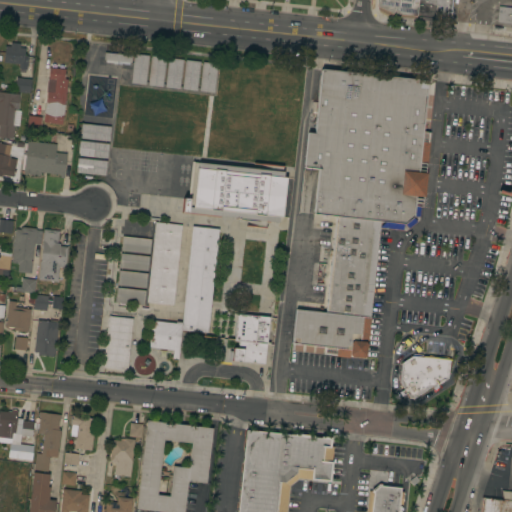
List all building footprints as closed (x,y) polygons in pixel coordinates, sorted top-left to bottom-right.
[(417,0),(416,18),(386,15),(378,11),(377,6),(377,0),(417,0)] [(436,0),(435,20),(416,18),(417,0),(436,0)] [(451,0),(451,8),(454,9),(454,16),(453,16),(452,18),(451,20),(450,21),(449,22),(435,20),(436,0),(451,0)] [(511,23),(496,22),(498,5),(511,6),(511,23)] [(5,45),(10,46),(10,42),(20,43),(19,47),(25,47),(24,55),(28,55),(26,69),(25,69),(25,72),(19,71),(20,68),(18,68),(19,64),(3,62),(5,45)] [(132,54),(131,62),(104,59),(104,52),(132,54)] [(130,82),(134,53),(148,55),(145,84),(130,82)] [(151,55),(166,57),(162,86),(147,84),(151,55)] [(168,57),(183,59),(179,88),(165,87),(168,57)] [(185,59),(200,61),(196,90),(182,88),(185,59)] [(202,61),(217,63),(213,92),(199,90),(202,61)] [(45,122),(46,114),(45,114),(46,110),(47,110),(44,109),(49,67),(65,68),(64,78),(67,79),(62,124),(45,122)] [(295,309),(326,312),(336,215),(314,213),(318,169),(303,167),(307,132),(314,133),(321,69),(427,80),(421,141),(429,142),(423,196),(422,196),(421,206),(420,206),(419,216),(413,216),(417,221),(408,228),(404,223),(403,223),(402,229),(379,227),(369,317),(370,317),(366,356),(363,358),(352,356),(349,354),(349,357),(335,356),(336,347),(292,343),(295,309)] [(31,78),(29,92),(15,91),(16,77),(31,78)] [(0,91),(19,93),(17,108),(20,109),(18,125),(14,124),(12,138),(0,137),(0,91)] [(27,115),(41,116),(40,129),(26,128),(27,115)] [(79,137),(81,123),(110,126),(109,140),(79,137)] [(56,143),(55,151),(67,153),(64,178),(59,177),(60,174),(50,173),(50,176),(23,173),(27,140),(56,143)] [(77,154),(79,140),(108,143),(107,158),(77,154)] [(0,175),(0,142),(11,145),(8,155),(9,155),(9,157),(16,159),(12,176),(1,174),(1,176),(0,175)] [(76,172),(77,157),(106,160),(105,175),(76,172)] [(182,211),(183,197),(188,198),(192,161),(252,167),(253,162),(283,165),(283,171),(283,177),(286,177),(282,216),(279,216),(278,221),(182,211)] [(0,231),(0,218),(13,220),(11,233),(0,231)] [(122,233),(123,218),(152,221),(151,236),(122,233)] [(154,221),(181,224),(173,305),(146,302),(154,221)] [(31,273),(17,271),(17,265),(19,265),(19,264),(18,264),(18,263),(11,262),(15,228),(20,229),(20,227),(22,227),(22,226),(36,228),(35,229),(41,230),(40,244),(34,243),(31,273)] [(207,332),(187,330),(186,332),(180,332),(178,359),(172,358),(173,349),(149,347),(152,320),(175,323),(175,321),(181,321),(191,226),(218,229),(207,332)] [(37,279),(43,229),(59,230),(57,243),(60,243),(59,245),(67,246),(65,266),(64,266),(63,279),(58,279),(57,281),(37,279)] [(120,250),(122,235),(151,238),(149,253),(120,250)] [(0,274),(0,253),(11,255),(8,275),(0,274)] [(74,253),(79,254),(76,278),(71,278),(74,253)] [(118,267),(120,253),(149,256),(147,270),(118,267)] [(117,284),(118,269),(147,273),(145,287),(117,284)] [(35,279),(34,293),(14,291),(15,286),(20,286),(22,277),(35,279)] [(115,301),(116,286),(146,290),(144,305),(115,301)] [(33,309),(35,294),(48,295),(46,310),(33,309)] [(51,308),(52,295),(62,296),(61,309),(51,308)] [(27,331),(14,330),(14,327),(5,326),(8,300),(15,301),(14,307),(30,309),(27,331)] [(237,313),(269,316),(264,363),(228,359),(229,350),(233,351),(233,347),(238,348),(239,340),(234,340),(237,313)] [(102,367),(108,315),(132,318),(127,370),(102,367)] [(54,356),(37,354),(37,352),(33,351),(37,319),(58,322),(54,356)] [(13,348),(15,336),(27,338),(25,350),(13,348)] [(401,354),(434,358),(434,355),(451,357),(449,379),(434,389),(433,387),(432,388),(431,386),(412,399),(411,401),(407,400),(408,397),(406,393),(400,396),(398,392),(403,389),(398,382),(401,354)] [(0,411),(7,411),(7,410),(17,411),(17,418),(22,419),(22,420),(35,422),(31,461),(17,459),(8,458),(10,438),(0,437),(0,411)] [(57,457),(49,456),(47,471),(34,469),(36,453),(41,453),(43,433),(37,433),(39,416),(38,416),(39,411),(45,412),(60,414),(60,418),(59,418),(57,428),(59,428),(59,429),(60,430),(57,457)] [(91,450),(74,448),(77,425),(70,424),(71,415),(94,418),(93,426),(94,426),(91,450)] [(163,511),(135,509),(146,420),(165,422),(164,424),(172,425),(173,423),(212,428),(206,483),(187,480),(183,511),(163,511)] [(128,436),(129,422),(142,424),(140,437),(128,436)] [(237,511),(246,429),(293,434),(294,433),(314,435),(314,436),(320,437),(320,436),(330,437),(330,446),(333,446),(330,481),(298,478),(289,484),(286,511),(237,511)] [(134,439),(129,476),(114,474),(115,462),(109,461),(112,439),(119,440),(120,438),(122,438),(124,438),(134,439)] [(62,463),(64,452),(78,453),(76,465),(62,463)] [(60,483),(62,471),(76,472),(74,485),(60,483)] [(27,511),(32,472),(49,474),(47,487),(49,487),(48,499),(55,500),(53,511),(27,511)] [(366,511),(368,490),(371,491),(371,489),(379,483),(381,483),(381,485),(400,487),(400,491),(403,491),(402,504),(398,503),(398,506),(400,506),(399,511),(366,511)] [(86,511),(76,511),(65,510),(65,511),(60,511),(62,488),(80,490),(80,493),(88,494),(86,511)] [(104,511),(105,501),(116,502),(117,496),(131,498),(129,511),(104,511)] [(511,511),(479,511),(481,496),(511,499),(511,511)]
